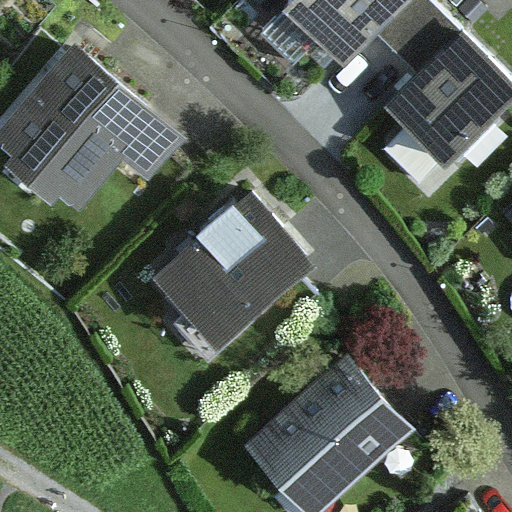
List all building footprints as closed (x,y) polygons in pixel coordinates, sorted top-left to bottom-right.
[(284,0),(281,4),(342,68),(414,0),(284,0)] [(189,117),(76,22),(0,112),(0,126),(12,137),(6,144),(54,184),(60,176),(81,194),(124,143),(150,164),(189,117)] [(511,77),(464,28),(382,106),(445,171),(511,105),(511,77)] [(220,349),(315,266),(252,195),(157,279),(220,349)] [(417,411),(350,339),(246,435),(313,507),(417,411)] [(484,511),(471,493),(442,511),(484,511)]
